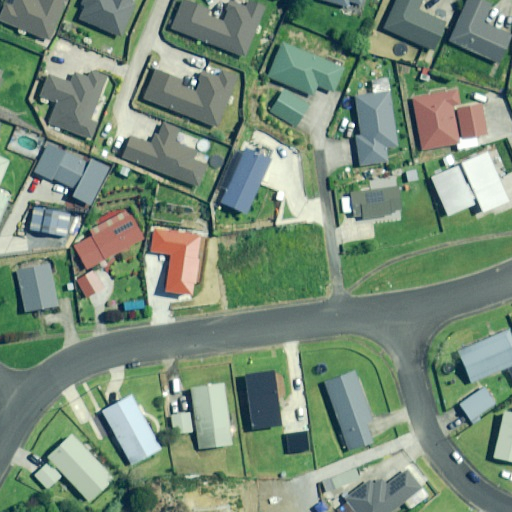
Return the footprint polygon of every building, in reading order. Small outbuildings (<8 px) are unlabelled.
[(65,0),(37,0),(36,0),(13,0),(11,6),(5,4),(0,15),(0,20),(48,40),(65,0)] [(132,0),(84,0),(82,5),(85,6),(79,19),(120,37),(133,7),(130,5),(132,0)] [(265,6),(249,0),(246,7),(231,2),(223,22),(207,16),(209,9),(187,0),(182,0),(171,28),(245,57),(265,6)] [(421,0),(396,0),(384,30),(434,50),(445,21),(418,10),(421,0)] [(493,3),(486,0),(469,0),(449,40),(496,64),(510,35),(483,22),(493,3)] [(344,66),(282,43),(269,78),(314,95),(318,85),(335,91),(344,66)] [(371,58),(363,55),(359,69),(367,72),(371,58)] [(107,75),(91,69),(87,78),(74,73),(70,83),(48,75),(41,96),(57,102),(49,123),(90,139),(96,123),(90,120),(107,75)] [(217,128),(227,103),(231,105),(235,96),(230,94),(238,76),(221,69),(218,77),(203,71),(195,92),(179,86),(182,80),(155,69),(144,98),(217,128)] [(310,104),(285,89),(271,111),(296,127),(310,104)] [(461,104),(458,89),(413,97),(422,150),(459,143),(452,106),(461,104)] [(397,146),(389,90),(355,95),(361,136),(356,136),(360,166),(388,162),(385,148),(397,146)] [(487,134),(482,104),(457,108),(462,139),(487,134)] [(178,129),(161,122),(152,145),(131,136),(122,157),(197,187),(205,165),(193,160),(196,151),(173,142),(178,129)] [(221,189),(225,191),(220,202),(246,213),(269,159),(255,153),(258,147),(242,140),(221,189)] [(75,189),(72,196),(66,206),(77,211),(82,201),(89,205),(107,168),(87,158),(85,162),(48,144),(34,172),(50,180),(51,178),(75,189)] [(0,216),(8,197),(0,193),(0,178),(7,161),(0,158),(0,216)] [(497,205),(472,158),(447,167),(465,209),(469,220),(497,205)] [(447,167),(414,181),(431,221),(465,209),(447,167)] [(403,210),(400,187),(351,193),(355,220),(389,215),(389,212),(403,210)] [(70,214),(34,207),(30,230),(66,236),(70,214)] [(90,231),(93,236),(74,246),(87,269),(144,238),(132,216),(129,210),(90,231)] [(60,305),(50,262),(16,269),(25,312),(60,305)] [(104,288),(95,271),(77,281),(87,298),(104,288)] [(145,309),(144,299),(124,301),(125,310),(145,309)] [(511,375),(511,345),(506,331),(458,351),(471,383),(508,367),(511,376),(511,375)] [(281,425),(274,371),(245,375),(252,429),(281,425)] [(324,382),(343,433),(338,435),(343,448),(348,447),(349,451),(374,442),(367,422),(374,420),(356,371),(324,382)] [(233,444),(224,383),(191,388),(199,449),(233,444)] [(496,404),(483,387),(460,405),(472,422),(496,404)] [(161,449),(131,396),(103,411),(132,465),(161,449)] [(511,412),(504,411),(493,457),(511,461),(511,412)] [(192,432),(189,412),(171,415),(174,434),(192,432)] [(113,479),(72,435),(48,457),(89,502),(113,479)] [(280,454),(278,439),(269,440),(271,455),(280,454)] [(61,476),(48,463),(35,476),(48,489),(61,476)] [(352,468),(327,479),(331,488),(356,477),(352,468)] [(346,500),(347,501),(337,509),(339,511),(390,511),(421,488),(407,470),(387,486),(381,479),(374,484),(371,480),(355,492),(346,500)]
